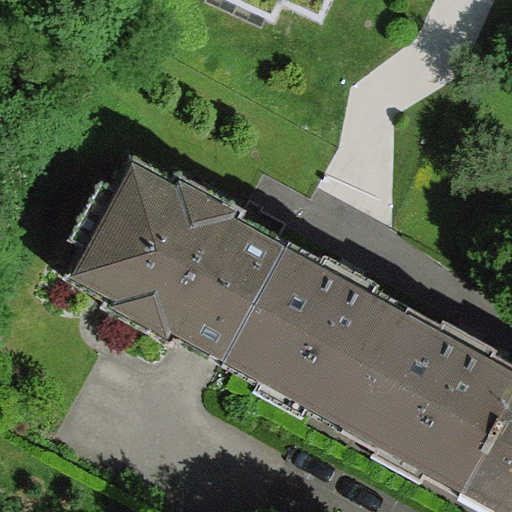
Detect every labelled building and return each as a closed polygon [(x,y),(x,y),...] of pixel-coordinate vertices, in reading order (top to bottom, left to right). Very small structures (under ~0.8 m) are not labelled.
[(350,0),(383,12),(387,0),(350,0)] [(249,219),(132,156),(115,187),(103,180),(70,241),(82,247),(69,277),(96,290),(126,304),(224,364),(291,241),(249,219)] [(291,241),(224,364),(344,430),(410,307),(291,241)] [(511,362),(410,307),(344,430),(461,495),(511,403),(511,362)] [(511,511),(511,403),(461,495),(493,511),(511,511)]
